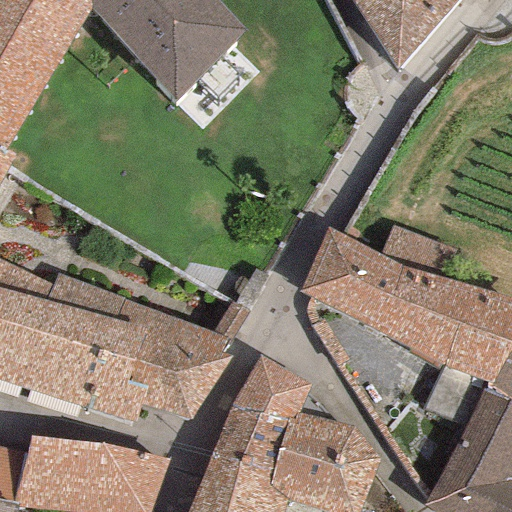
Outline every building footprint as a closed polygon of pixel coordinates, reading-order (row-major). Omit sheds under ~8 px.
[(0,0),(0,185),(9,169),(12,163),(1,156),(89,15),(87,0),(0,0)] [(87,0),(89,15),(175,103),(244,28),(216,0),(87,0)] [(353,0),(393,74),(455,0),(353,0)] [(489,389),(511,349),(511,296),(447,278),(453,252),(393,225),(379,255),(326,228),(297,291),(441,365),(486,383),(485,388),(489,389)] [(0,384),(135,427),(139,408),(147,387),(126,382),(139,327),(115,319),(123,298),(55,271),(49,284),(0,259),(0,384)] [(210,332),(123,298),(115,319),(139,327),(126,382),(147,387),(139,408),(190,423),(230,358),(222,356),(246,314),(229,302),(210,332)] [(480,387),(422,508),(427,511),(511,511),(511,349),(489,389),(485,388),(480,387)] [(298,414),(308,386),(257,357),(230,406),(185,511),(283,511),(287,500),(268,486),(266,485),(287,418),(292,420),(294,413),(298,414)] [(298,414),(294,413),(292,420),(287,418),(268,486),(287,500),(322,511),(358,511),(378,462),(349,428),(298,414)] [(151,511),(170,461),(103,447),(28,439),(25,451),(11,509),(14,510),(37,511),(151,511)] [(0,506),(11,509),(25,451),(0,447),(0,506)]
